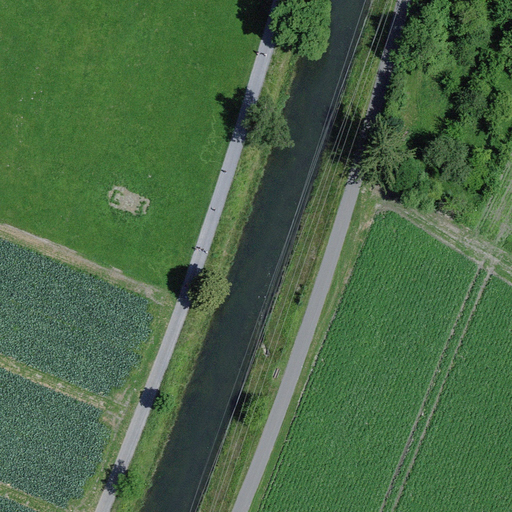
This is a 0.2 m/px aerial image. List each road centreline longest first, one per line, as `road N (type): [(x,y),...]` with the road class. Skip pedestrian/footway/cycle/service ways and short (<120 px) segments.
road 1 (track): [(287,0),(160,380),(105,511)]
road 2 (unclassified): [(406,0),(312,352),(246,511)]
